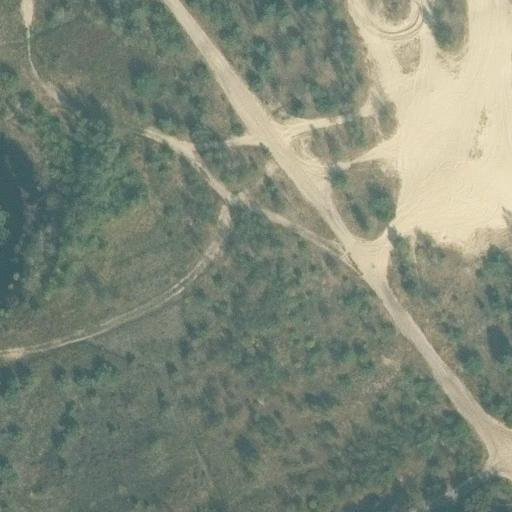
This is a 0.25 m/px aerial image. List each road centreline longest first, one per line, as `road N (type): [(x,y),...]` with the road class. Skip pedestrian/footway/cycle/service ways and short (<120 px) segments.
road 1 (track): [(163,0),(511,467)]
road 2 (track): [(186,151),(223,195),(211,258),(166,300),(65,344),(0,357)]
road 3 (track): [(27,0),(36,84),(61,108),(186,151),(267,133)]
road 4 (track): [(511,460),(402,511)]
